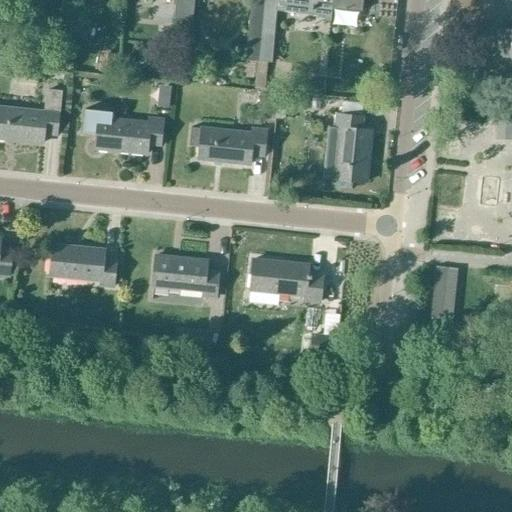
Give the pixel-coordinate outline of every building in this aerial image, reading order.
[(257,0),(250,0),(245,59),(257,61),(258,61),(264,1),(257,0)] [(258,61),(271,62),(276,11),(296,13),(297,4),(312,6),(312,0),(276,0),(276,2),(264,1),(258,61)] [(312,0),(312,6),(321,7),(320,9),(325,9),(325,15),(324,20),(330,20),(331,7),(362,10),(362,0),(312,0)] [(511,30),(496,30),(495,58),(511,58),(511,30)] [(101,53),(99,70),(111,71),(113,54),(101,53)] [(173,63),(172,78),(185,80),(187,64),(173,63)] [(26,83),(26,73),(7,73),(7,83),(26,83)] [(41,135),(55,136),(60,89),(44,87),(42,109),(0,105),(0,140),(40,145),(41,135)] [(259,92),(258,110),(272,112),(273,94),(259,92)] [(148,121),(147,124),(109,121),(110,113),(83,111),(80,135),(94,136),(93,150),(145,155),(146,146),(157,147),(160,122),(148,121)] [(327,127),(322,179),(366,183),(370,131),(360,130),(361,118),(341,116),(335,116),(334,127),(327,127)] [(511,120),(497,120),(496,135),(511,135),(511,120)] [(191,127),(189,145),(199,146),(198,159),(250,164),(251,157),(260,158),(263,132),(251,131),(251,133),(191,127)] [(97,286),(112,288),(114,264),(102,262),(103,252),(52,246),(48,276),(98,281),(97,286)] [(493,266),(494,248),(463,246),(462,265),(493,266)] [(0,276),(7,278),(10,252),(0,250),(0,276)] [(200,297),(215,299),(218,273),(205,272),(206,262),(154,257),(151,287),(201,293),(200,297)] [(303,302),(319,304),(322,282),(306,280),(307,266),(252,260),(249,291),(304,297),(303,302)] [(427,342),(449,345),(458,268),(435,266),(427,342)] [(311,333),(309,356),(335,358),(337,335),(311,333)]
